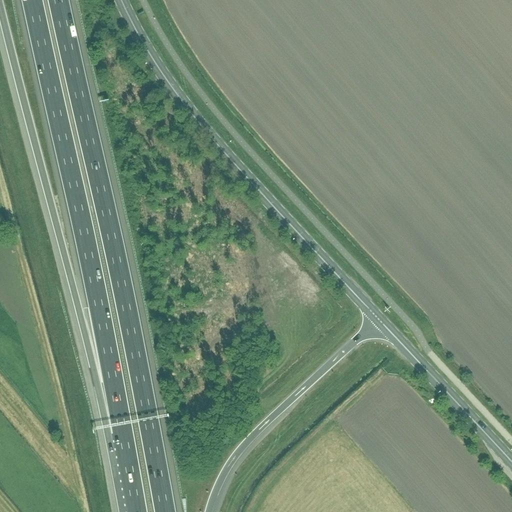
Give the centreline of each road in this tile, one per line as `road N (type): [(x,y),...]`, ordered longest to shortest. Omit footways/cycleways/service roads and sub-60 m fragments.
road 1 (motorway): [(165,511),(59,0)]
road 2 (motorway): [(0,7),(78,309),(123,436)]
road 3 (motorway): [(32,0),(123,436)]
road 4 (tertiary): [(378,320),(220,148),(120,0)]
road 5 (motorway): [(210,511),(248,441),(378,320)]
road 6 (tertiary): [(511,462),(378,320)]
